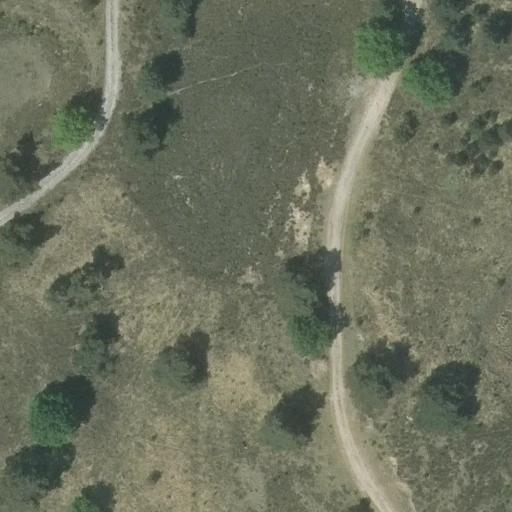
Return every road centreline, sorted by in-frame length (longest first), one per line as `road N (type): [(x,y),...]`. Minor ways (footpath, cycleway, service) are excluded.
road 1 (track): [(385,511),(341,428),(331,223),(412,0)]
road 2 (track): [(0,224),(99,120),(115,71),(111,0)]
